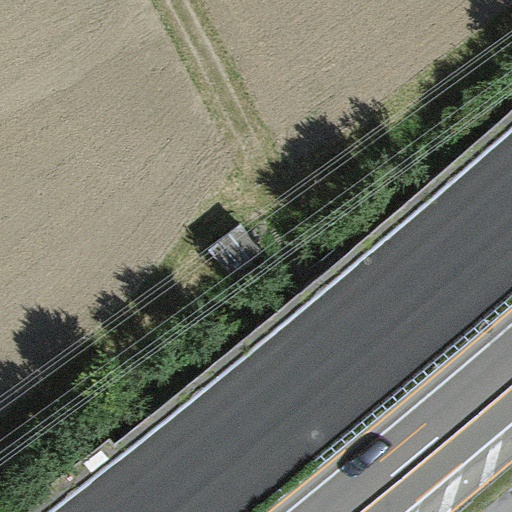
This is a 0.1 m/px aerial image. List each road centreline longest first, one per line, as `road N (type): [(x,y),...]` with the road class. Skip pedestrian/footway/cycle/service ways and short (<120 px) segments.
road 1 (motorway): [(511,222),(164,511)]
road 2 (motorway): [(346,511),(511,373)]
road 3 (track): [(176,0),(273,190)]
